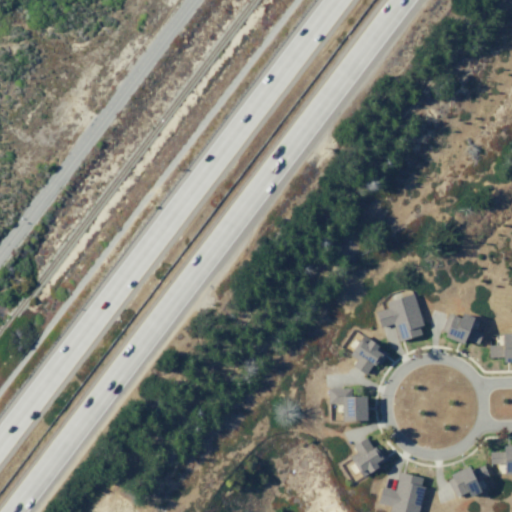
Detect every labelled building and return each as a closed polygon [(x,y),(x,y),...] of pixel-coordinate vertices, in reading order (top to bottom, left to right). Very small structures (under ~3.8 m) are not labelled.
[(411,293),(421,325),(417,326),(420,334),(397,341),(391,322),(379,326),(374,310),(386,306),(384,301),(411,293)] [(446,312),(459,318),(461,312),(473,317),(469,328),(481,332),(476,344),(464,339),(462,344),(443,336),(445,332),(439,330),(446,312)] [(501,334),(511,333),(511,361),(502,362),(502,356),(487,356),(487,344),(501,344),(501,334)] [(361,334),(378,345),(377,347),(386,352),(378,364),(375,363),(373,365),(370,363),(363,374),(350,365),(355,359),(348,354),(361,334)] [(349,396),(365,395),(366,420),(341,421),(340,402),(327,403),(326,388),(349,387),(349,396)] [(378,447),(385,458),(376,464),(377,466),(361,476),(347,456),(355,451),(351,445),(364,436),(371,447),(374,446),(376,448),(378,447)] [(487,451),(503,450),(503,445),(511,444),(511,474),(503,474),(503,462),(488,463),(487,451)] [(481,465),(486,475),(475,480),(480,491),(469,497),(466,491),(454,497),(446,479),(451,477),(449,474),(467,465),(470,470),(481,465)] [(398,471),(421,477),(419,485),(423,486),(416,511),(391,511),(388,511),(389,505),(376,502),(380,485),(393,489),(398,471)]
